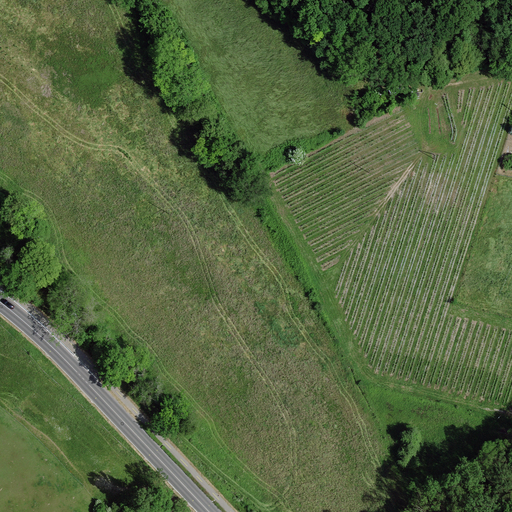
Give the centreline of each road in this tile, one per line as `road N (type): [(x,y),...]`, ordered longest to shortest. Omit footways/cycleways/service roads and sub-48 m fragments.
road 1 (secondary): [(0,301),(209,511)]
road 2 (track): [(81,376),(108,367),(267,511)]
